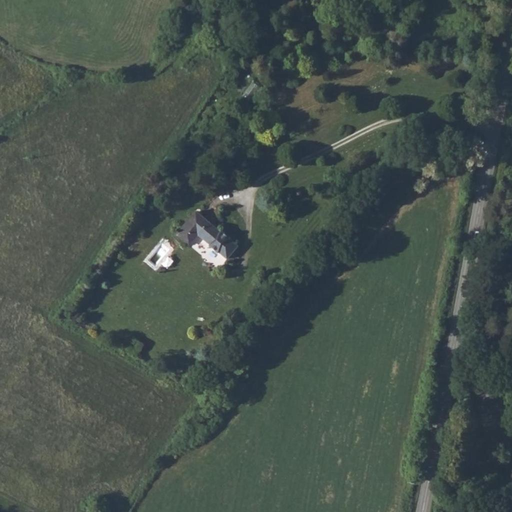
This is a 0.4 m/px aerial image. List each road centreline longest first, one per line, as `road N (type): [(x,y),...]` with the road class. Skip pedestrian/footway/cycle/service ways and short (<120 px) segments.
road 1 (secondary): [(422,511),(511,52)]
road 2 (track): [(497,125),(400,115),(219,198)]
